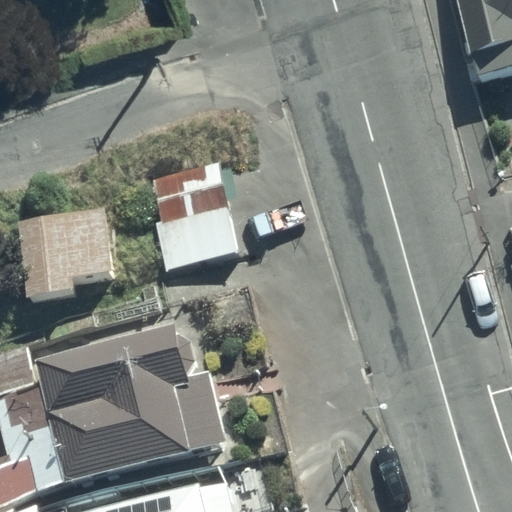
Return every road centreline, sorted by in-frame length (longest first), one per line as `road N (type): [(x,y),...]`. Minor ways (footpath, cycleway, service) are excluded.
road 1 (residential): [(351,44),(481,511)]
road 2 (residential): [(351,44),(0,151)]
